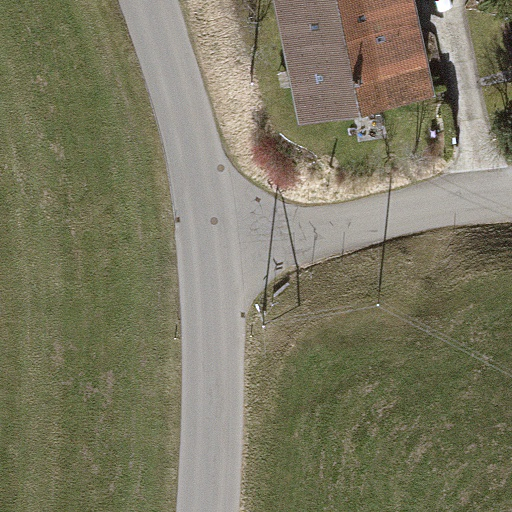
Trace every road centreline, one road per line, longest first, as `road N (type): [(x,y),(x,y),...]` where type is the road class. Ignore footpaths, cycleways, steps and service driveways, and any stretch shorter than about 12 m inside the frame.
road 1 (unclassified): [(213,256),(511,197)]
road 2 (tertiary): [(213,256),(181,106),(145,0)]
road 3 (tertiary): [(211,511),(218,452),(213,256)]
